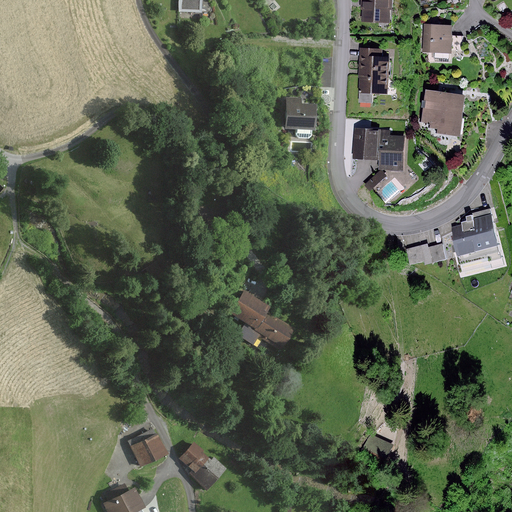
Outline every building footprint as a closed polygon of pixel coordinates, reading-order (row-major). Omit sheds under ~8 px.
[(178,10),(178,0),(158,0),(158,26),(177,27),(178,10)] [(178,0),(178,10),(202,12),(202,0),(178,0)] [(391,23),(391,0),(360,0),(360,9),(362,10),(362,22),(391,23)] [(452,25),(424,24),(423,52),(434,52),(434,62),(450,63),(452,25)] [(360,48),(359,55),(382,56),(382,49),(360,48)] [(382,56),(359,55),(359,63),(357,65),(359,67),(358,93),(387,94),(389,57),(382,56)] [(319,87),(319,56),(300,56),(300,87),(319,87)] [(465,95),(425,90),(421,122),(429,123),(429,128),(436,129),(436,133),(460,136),(465,95)] [(282,129),(312,130),(313,104),(284,103),(282,129)] [(485,140),(487,123),(472,121),(470,138),(485,140)] [(390,130),(354,128),(352,159),(379,160),(378,169),(402,171),(404,136),(390,135),(390,130)] [(380,171),(364,185),(369,191),(385,176),(380,171)] [(461,225),(451,228),(464,275),(503,265),(489,210),(465,217),(466,221),(461,223),(461,225)] [(432,264),(428,248),(427,244),(419,246),(424,262),(425,266),(432,264)] [(442,244),(428,248),(432,264),(446,260),(442,244)] [(419,246),(405,249),(410,266),(424,262),(419,246)] [(237,293),(222,313),(236,323),(229,332),(247,345),(254,336),(270,347),(280,332),(255,315),(259,309),(237,293)] [(364,449),(388,459),(396,441),(372,431),(364,449)] [(155,435),(129,444),(136,464),(162,455),(155,435)] [(207,461),(192,445),(178,458),(206,488),(223,471),(211,458),(207,461)] [(131,489),(101,502),(105,511),(132,511),(140,509),(131,489)]
